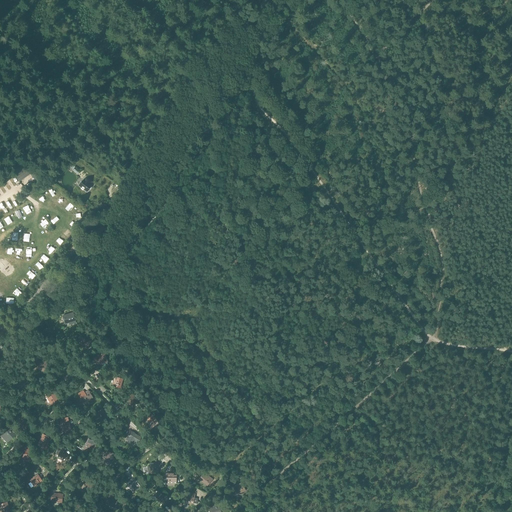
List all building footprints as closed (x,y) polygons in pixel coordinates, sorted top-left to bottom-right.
[(84,181),(83,180),(79,185),(82,187),(81,188),(83,190),(84,189),(87,192),(89,189),(90,190),(92,187),(91,187),(91,186),(88,184),(90,182),(91,182),(90,182),(90,183),(91,182),(86,178),(84,181)] [(65,325),(76,321),(73,313),(62,316),(65,325)] [(90,338),(80,337),(79,347),(89,348),(89,346),(92,346),(92,340),(89,340),(90,338)] [(97,356),(97,357),(92,358),(94,364),(100,363),(100,365),(108,362),(105,353),(97,356)] [(37,360),(34,369),(45,372),(48,363),(43,361),(43,362),(37,360)] [(69,379),(73,377),(68,369),(61,374),(66,382),(69,379)] [(121,388),(123,379),(115,376),(113,382),(114,382),(113,386),(121,388)] [(19,390),(30,384),(26,378),(16,384),(19,390)] [(59,400),(56,396),(53,390),(45,394),(50,404),(59,400)] [(88,390),(85,393),(83,390),(78,394),(81,399),(82,398),(85,403),(93,398),(88,390)] [(132,394),(124,400),(129,407),(137,401),(132,394)] [(103,407),(97,415),(106,422),(111,416),(107,412),(108,410),(103,407)] [(150,413),(145,418),(149,422),(146,423),(149,427),(151,425),(153,427),(158,423),(155,418),(154,418),(150,413)] [(30,428),(26,423),(23,419),(24,418),(21,414),(15,418),(25,431),(30,428)] [(68,418),(59,420),(61,425),(60,425),(61,431),(65,430),(66,434),(72,433),(68,418)] [(16,435),(9,427),(0,434),(0,435),(7,443),(16,435)] [(131,431),(128,436),(126,440),(134,444),(135,441),(138,443),(141,437),(131,431)] [(38,443),(43,445),(42,448),(46,450),(48,447),(47,447),(51,438),(47,436),(43,434),(38,443)] [(98,443),(88,438),(83,450),(89,453),(91,449),(94,450),(98,443)] [(29,448),(22,447),(19,459),(29,462),(31,454),(28,453),(29,448)] [(60,447),(55,457),(65,462),(68,456),(63,454),(65,449),(60,447)] [(104,451),(101,461),(110,464),(111,459),(112,459),(114,454),(104,451)] [(150,466),(148,467),(149,473),(159,472),(158,468),(160,468),(159,462),(150,463),(150,466)] [(207,486),(213,479),(205,472),(199,479),(207,486)] [(177,475),(171,475),(171,473),(166,473),(166,478),(167,478),(166,484),(177,484),(177,475)] [(34,487),(43,481),(38,474),(31,478),(30,477),(29,478),(34,487)] [(133,478),(125,484),(133,493),(140,487),(133,478)] [(85,480),(79,488),(81,490),(82,488),(85,491),(84,492),(87,495),(88,493),(93,487),(94,486),(92,484),(91,485),(85,480)] [(235,496),(246,491),(242,483),(232,488),(235,496)] [(159,494),(157,492),(155,495),(157,497),(156,499),(162,504),(161,505),(164,508),(170,500),(164,495),(163,496),(160,494),(159,494)] [(184,503),(183,505),(191,506),(191,504),(193,504),(194,498),(195,494),(186,492),(184,503)] [(51,497),(51,501),(62,503),(63,494),(58,493),(58,494),(54,493),(53,497),(51,497)] [(110,493),(105,504),(114,508),(119,497),(110,493)] [(2,511),(10,511),(8,503),(0,506),(2,511)] [(212,505),(208,506),(209,511),(220,511),(218,503),(214,504),(215,506),(213,506),(212,505)]
